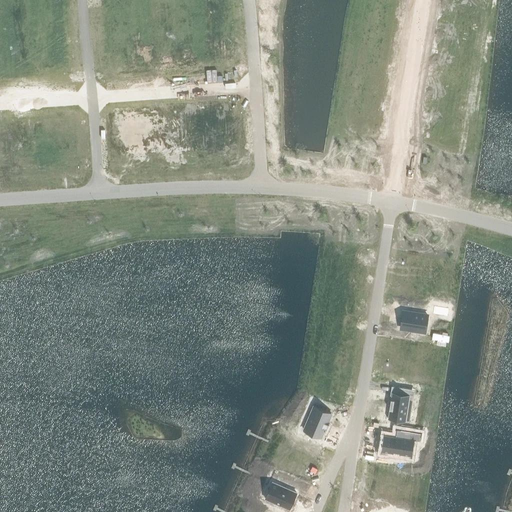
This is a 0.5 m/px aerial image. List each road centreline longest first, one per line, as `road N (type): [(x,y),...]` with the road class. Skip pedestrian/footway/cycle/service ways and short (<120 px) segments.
road 1 (residential): [(355,410),(391,202)]
road 2 (residential): [(391,202),(422,0)]
road 3 (tertiary): [(262,187),(99,193)]
road 4 (residential): [(92,99),(253,88)]
road 5 (tertiary): [(391,202),(262,187)]
road 6 (tertiary): [(511,230),(391,202)]
